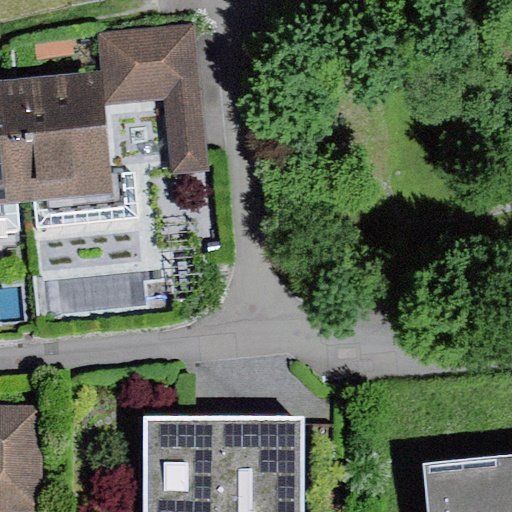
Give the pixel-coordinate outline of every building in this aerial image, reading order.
[(103,36),(109,108),(168,102),(175,176),(210,173),(197,28),(103,36)] [(16,90),(27,210),(112,202),(100,82),(16,90)] [(0,212),(27,210),(16,90),(0,91),(0,212)] [(0,511),(41,511),(41,409),(0,409),(0,511)] [(325,511),(325,432),(160,434),(161,511),(325,511)] [(511,511),(511,467),(426,475),(429,511),(511,511)]
